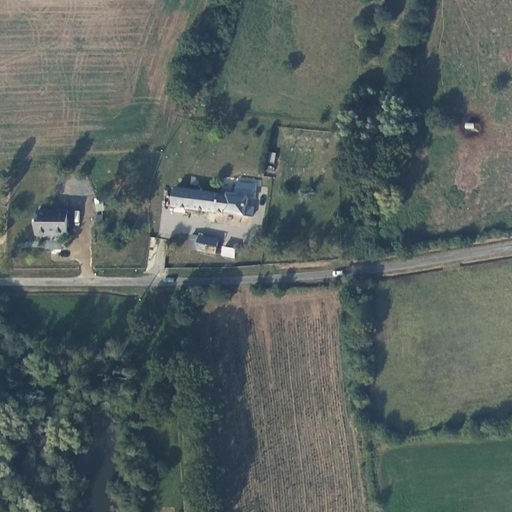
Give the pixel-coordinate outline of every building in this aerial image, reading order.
[(233,198),(175,192),(173,210),(250,218),(250,211),(244,210),(245,200),(252,201),(253,186),(234,184),(233,198)] [(104,210),(102,198),(93,200),(96,212),(104,210)] [(69,220),(38,220),(38,241),(57,241),(57,244),(70,244),(69,220)] [(194,239),(192,255),(210,257),(212,241),(194,239)] [(248,252),(249,249),(250,249),(248,245),(244,244),(241,245),(239,249),(241,252),(241,253),(244,254),(248,252)] [(232,250),(219,247),(217,258),(230,260),(232,250)]
